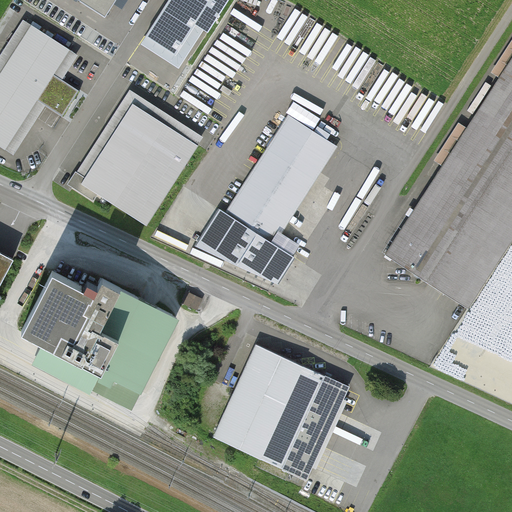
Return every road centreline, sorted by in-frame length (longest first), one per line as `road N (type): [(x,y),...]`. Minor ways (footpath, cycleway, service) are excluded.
road 1 (secondary): [(0,183),(511,420)]
road 2 (primary): [(0,445),(129,511)]
